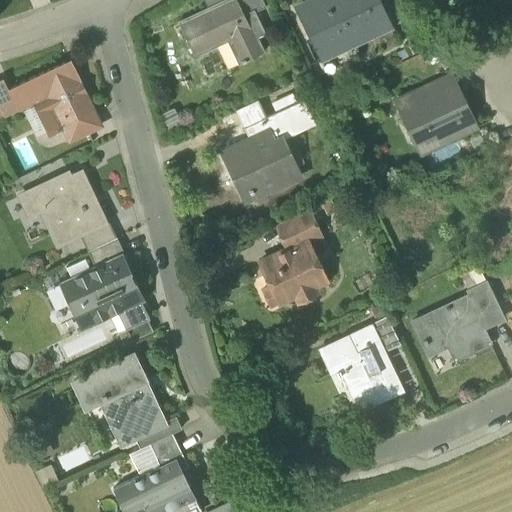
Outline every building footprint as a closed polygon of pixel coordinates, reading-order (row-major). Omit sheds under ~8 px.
[(230,39),(242,64),(263,54),(256,39),(258,38),(265,34),(256,13),(245,18),(236,0),(216,0),(206,5),(208,8),(209,11),(179,25),(194,56),(230,39)] [(236,0),(245,18),(256,13),(266,8),(262,0),(236,0)] [(308,0),(294,7),(297,12),(322,0),(308,0)] [(322,0),(297,12),(321,63),(393,28),(379,0),(322,0)] [(178,22),(179,25),(209,11),(208,8),(178,22)] [(256,39),(263,54),(265,53),(258,38),(256,39)] [(230,39),(194,56),(195,58),(227,43),(238,66),(242,64),(230,39)] [(434,48),(444,70),(464,61),(454,39),(434,48)] [(63,128),(70,142),(101,127),(75,74),(66,71),(64,65),(65,65),(64,63),(11,89),(20,109),(22,109),(35,102),(48,131),(50,135),(63,128)] [(0,117),(16,110),(2,81),(0,81),(0,117)] [(421,140),(425,148),(471,126),(467,118),(471,116),(457,88),(453,89),(449,81),(403,102),(407,111),(402,114),(415,142),(421,140)] [(271,103),(276,114),(298,104),(292,93),(271,103)] [(246,179),(255,197),(283,184),(283,185),(301,177),(288,151),(279,155),(273,144),(314,125),(303,101),(298,104),(276,114),(266,119),(245,129),(250,140),(223,153),(237,184),(246,179)] [(236,111),(245,129),(266,119),(258,101),(236,111)] [(35,102),(22,109),(35,137),(48,131),(35,102)] [(182,124),(175,108),(161,115),(168,130),(182,124)] [(488,149),(480,133),(468,138),(476,154),(488,149)] [(92,168),(81,173),(88,188),(99,183),(92,168)] [(51,225),(60,244),(80,234),(105,222),(104,221),(88,188),(81,173),(70,178),(68,174),(21,196),(30,215),(50,206),(57,222),(51,225)] [(246,202),(255,197),(246,179),(237,184),(246,202)] [(277,225),(288,249),(307,241),(308,242),(321,236),(308,210),(277,225)] [(80,234),(88,253),(117,239),(108,219),(104,221),(105,222),(80,234)] [(127,259),(117,239),(88,253),(96,269),(121,256),(123,261),(124,260),(127,259)] [(280,302),(280,303),(296,295),(297,297),(303,300),(312,296),(314,289),(313,287),(326,281),(308,242),(307,241),(288,249),(261,263),(272,286),(280,302)] [(91,324),(110,315),(141,300),(142,299),(130,274),(126,276),(121,266),(125,264),(124,260),(123,261),(121,256),(96,269),(91,271),(72,280),(63,285),(72,304),(80,301),(91,324)] [(66,268),(72,280),(91,271),(85,259),(66,268)] [(126,276),(130,274),(125,264),(121,266),(126,276)] [(57,311),(72,304),(63,285),(58,275),(43,282),(57,311)] [(471,294),(482,315),(500,307),(488,282),(468,291),(470,294),(471,294)] [(271,306),(280,302),(272,286),(263,290),(271,306)] [(421,298),(415,287),(401,294),(406,305),(421,298)] [(449,347),(455,359),(490,343),(484,330),(478,317),(482,315),(471,294),(470,294),(413,322),(425,347),(445,338),(449,347)] [(150,319),(141,300),(110,315),(119,334),(148,320),(150,319)] [(83,327),(91,324),(80,301),(72,304),(83,327)] [(370,309),(376,322),(387,316),(381,303),(370,309)] [(506,319),(500,307),(482,315),(478,317),(484,330),(506,319)] [(371,326),(381,347),(398,339),(387,316),(376,322),(369,325),(369,327),(371,326)] [(119,334),(125,346),(154,332),(148,320),(119,334)] [(347,373),(364,409),(402,391),(381,347),(371,326),(369,327),(324,348),(338,377),(347,373)] [(445,338),(425,347),(430,357),(449,347),(445,338)] [(104,401),(125,444),(136,439),(165,425),(164,423),(149,392),(147,393),(142,383),(145,381),(133,355),(74,384),(86,409),(104,401)] [(141,449),(150,445),(172,434),(173,434),(167,421),(164,423),(165,425),(136,439),(141,449)] [(184,458),(172,434),(150,445),(162,467),(170,463),(170,464),(184,458)] [(45,435),(25,444),(35,464),(55,454),(45,435)] [(150,445),(141,449),(129,455),(140,477),(162,467),(150,445)] [(181,469),(182,471),(189,468),(184,458),(170,464),(174,472),(181,469)] [(187,511),(199,506),(182,471),(181,469),(174,472),(170,464),(170,463),(162,467),(140,477),(114,490),(124,511),(127,511),(145,503),(148,511),(187,511)] [(36,472),(44,489),(59,482),(51,465),(36,472)] [(148,511),(145,503),(127,511),(148,511)] [(229,511),(226,503),(207,511),(229,511)]
